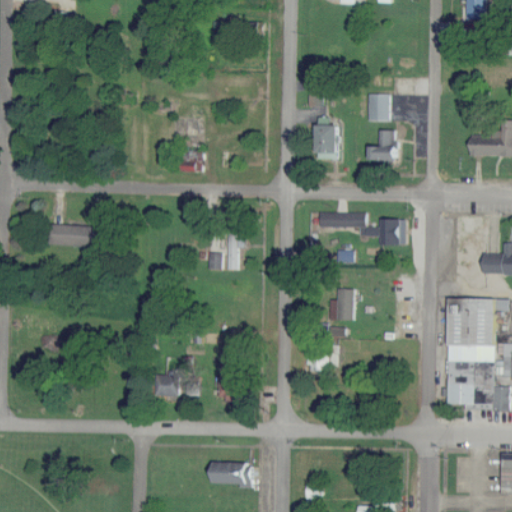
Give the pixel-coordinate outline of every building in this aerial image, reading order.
[(490,0),(472,0),(471,20),(490,20),(490,0)] [(227,29),(228,39),(251,39),(250,22),(217,23),(217,30),(227,29)] [(313,107),(327,108),(328,82),(314,82),(313,107)] [(394,95),(374,95),(373,122),(394,122),(394,95)] [(511,156),(511,121),(506,121),(506,139),(475,139),(475,157),(511,156)] [(343,126),(322,126),(322,159),(343,160),(343,126)] [(401,161),(402,147),(399,147),(399,131),(385,131),(384,145),(375,145),(374,161),(401,161)] [(370,214),(324,213),(324,229),(369,230),(370,214)] [(410,218),(385,217),(384,244),(410,244),(410,218)] [(103,227),(57,226),(56,247),(102,248),(103,227)] [(233,270),(242,270),(241,249),(249,249),(249,234),(242,234),(242,227),(232,227),(233,270)] [(488,253),(488,274),(511,273),(511,242),(509,242),(509,253),(488,253)] [(212,269),(226,270),(226,253),(212,253),(212,269)] [(358,319),(359,288),(342,288),(342,299),(336,299),(335,318),(358,319)] [(453,403),(471,403),(471,409),(511,409),(511,384),(499,385),(499,376),(511,376),(511,342),(500,343),(501,310),(511,310),(511,298),(454,297),(453,403)] [(224,369),(248,369),(249,349),(224,349),(224,369)] [(334,370),(334,350),(314,349),(314,370),(334,370)] [(223,398),(248,397),(248,374),(222,375),(223,398)] [(183,396),(184,375),(161,375),(160,395),(183,396)] [(217,483),(255,485),(256,462),(218,461),(217,483)] [(401,503),(380,502),(380,511),(400,511),(401,503)]
